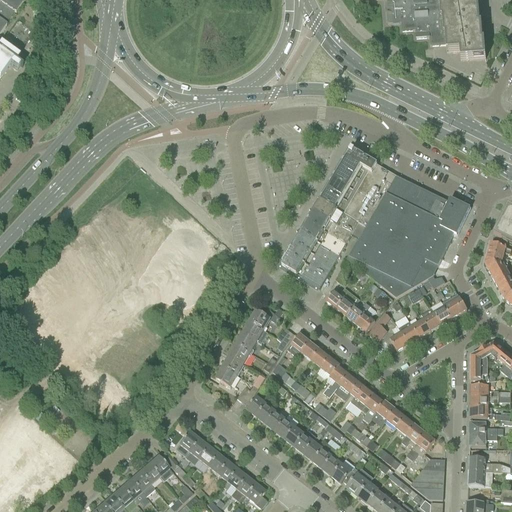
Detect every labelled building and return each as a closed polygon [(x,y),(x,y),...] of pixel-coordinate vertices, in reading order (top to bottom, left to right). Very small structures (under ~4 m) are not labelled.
[(7,58),(0,52),(0,35),(6,27),(5,27),(14,15),(15,16),(25,0),(0,0),(0,79),(1,77),(2,77),(12,63),(22,70),(22,69),(15,64),(7,58)] [(373,0),(374,2),(384,1),(385,16),(386,16),(387,26),(401,26),(401,34),(415,33),(415,41),(429,40),(429,49),(433,48),(446,47),(446,55),(460,54),(460,62),(485,61),(488,60),(485,60),(484,44),(487,43),(482,43),(481,27),(484,27),(484,26),(479,27),(478,10),(477,10),(476,2),(467,2),(467,0),(373,0)] [(185,142),(170,144),(175,176),(190,173),(185,142)] [(358,226),(359,227),(364,220),(370,223),(396,179),(395,179),(388,176),(389,175),(350,152),(344,163),(345,164),(341,172),(339,171),(322,201),(323,202),(321,205),(357,226),(358,226)] [(359,242),(347,263),(360,273),(364,276),(369,280),(396,301),(422,286),(427,283),(432,280),(433,277),(437,269),(453,237),(456,238),(457,239),(470,211),(450,200),(449,201),(448,205),(440,201),(439,202),(435,200),(428,196),(429,196),(428,195),(428,196),(420,192),(421,192),(420,191),(420,192),(412,188),(413,188),(412,187),(412,188),(410,187),(404,184),(405,184),(404,183),(404,184),(396,180),(397,180),(396,179),(370,223),(365,231),(359,242)] [(50,280),(0,335),(0,378),(57,431),(83,404),(69,390),(78,380),(86,371),(147,305),(154,296),(155,296),(165,286),(181,301),(207,274),(192,260),(167,237),(170,234),(129,196),(103,224),(106,227),(54,284),(50,280)] [(332,269),(357,226),(321,205),(319,210),(317,209),(309,222),(311,223),(306,231),(304,230),(296,243),(298,244),(296,248),(332,269)] [(498,228),(493,239),(511,248),(511,210),(508,208),(503,218),(498,228)] [(359,227),(365,231),(370,223),(364,220),(359,227)] [(490,246),(487,256),(503,261),(505,256),(510,258),(511,253),(490,246)] [(319,292),(332,269),(296,248),(294,251),(291,252),(281,269),(319,292)] [(486,259),(484,266),(488,273),(494,269),(495,267),(500,269),(506,271),(507,271),(506,271),(507,267),(503,266),(502,264),(503,261),(487,256),(486,259)] [(494,269),(488,273),(494,285),(500,282),(501,284),(510,279),(506,273),(507,271),(506,271),(500,269),(495,267),(494,269)] [(344,270),(336,282),(341,287),(350,275),(344,270)] [(360,273),(355,278),(360,282),(364,276),(360,273)] [(364,276),(360,282),(364,285),(369,280),(364,276)] [(433,279),(428,282),(432,289),(434,292),(445,286),(442,280),(435,282),(433,279)] [(494,285),(500,295),(511,287),(511,282),(510,279),(501,284),(500,282),(494,285)] [(428,282),(423,285),(427,292),(432,290),(432,289),(428,282)] [(504,302),(505,304),(511,300),(511,299),(511,298),(511,287),(500,295),(504,302)] [(378,290),(373,296),(378,300),(380,298),(379,297),(381,294),(382,294),(378,290)] [(418,292),(408,298),(412,304),(413,306),(423,300),(422,298),(418,291),(418,292)] [(330,298),(325,304),(335,312),(344,301),(349,296),(344,292),(340,298),(334,293),(330,298)] [(380,298),(378,300),(382,303),(386,297),(382,294),(381,294),(379,297),(380,298)] [(154,296),(147,305),(149,307),(164,321),(172,312),(155,296),(154,296)] [(344,301),(335,312),(345,320),(354,309),(357,305),(358,304),(354,300),(349,296),(344,301)] [(441,305),(443,310),(451,322),(466,313),(456,296),(441,305)] [(412,304),(408,298),(403,301),(407,307),(412,304)] [(397,304),(392,307),(396,314),(401,311),(397,304)] [(354,309),(345,320),(355,328),(364,317),(360,314),(363,310),(357,305),(354,309)] [(149,307),(142,315),(157,328),(164,321),(149,307)] [(364,317),(355,328),(365,336),(374,325),(370,322),(376,314),(370,309),(364,317)] [(443,310),(433,316),(440,328),(451,322),(443,310)] [(254,313),(248,325),(263,333),(269,323),(275,327),(279,321),(267,312),(263,319),(254,313)] [(430,312),(419,319),(422,323),(429,335),(440,328),(433,316),(430,312)] [(142,315),(135,323),(150,336),(157,328),(142,315)] [(373,332),(368,337),(377,345),(386,334),(381,331),(389,321),(384,317),(373,332)] [(398,329),(408,324),(406,319),(396,323),(398,329)] [(408,325),(411,329),(418,341),(429,335),(422,323),(417,325),(415,321),(408,325)] [(135,323),(127,331),(142,344),(150,336),(135,323)] [(248,325),(241,336),(256,345),(261,348),(267,336),(263,333),(248,325)] [(408,325),(398,331),(398,332),(400,336),(407,347),(418,341),(411,329),(408,325)] [(127,331),(120,339),(130,349),(134,353),(142,344),(127,331)] [(285,332),(277,341),(281,344),(282,344),(289,335),(285,332)] [(289,335),(282,344),(287,347),(293,339),(289,335)] [(241,336),(235,347),(249,356),(256,345),(241,336)] [(407,347),(400,336),(389,342),(396,354),(407,347)] [(296,361),(300,356),(309,345),(299,337),(288,350),(286,353),(296,361)] [(117,341),(110,350),(122,361),(130,352),(128,351),(117,341)] [(300,356),(310,364),(319,353),(309,345),(300,356)] [(235,347),(228,359),(243,367),(249,356),(235,347)] [(487,385),(495,384),(493,376),(488,372),(486,372),(487,364),(485,362),(490,359),(491,361),(495,364),(497,362),(503,367),(510,359),(495,348),(490,347),(481,353),(485,361),(484,362),(486,364),(486,377),(487,385)] [(110,350),(102,357),(115,369),(122,361),(110,350)] [(310,364),(320,372),(329,360),(319,353),(310,364)] [(485,361),(481,353),(473,357),(470,362),(470,384),(483,384),(483,386),(487,385),(486,377),(486,364),(484,362),(485,361)] [(102,357),(95,365),(107,377),(115,369),(102,357)] [(228,359),(221,370),(236,378),(243,367),(228,359)] [(503,367),(499,372),(509,380),(511,380),(511,379),(511,382),(511,361),(510,359),(503,367)] [(328,381),(329,381),(338,370),(339,368),(329,360),(320,372),(330,379),(328,381)] [(271,361),(267,366),(272,369),(275,364),(271,361)] [(88,373),(100,384),(107,377),(95,365),(88,373)] [(267,366),(264,372),(269,375),(272,369),(267,366)] [(277,367),(272,375),(280,381),(285,375),(286,374),(286,373),(277,367)] [(236,378),(221,370),(215,381),(229,390),(236,378)] [(331,386),(323,396),(329,401),(333,396),(334,395),(339,389),(340,388),(348,378),(338,370),(330,380),(335,384),(332,387),(331,386)] [(86,371),(78,380),(92,393),(100,384),(88,373),(86,371)] [(285,375),(280,381),(285,385),(290,379),(285,375)] [(259,378),(253,388),(257,392),(264,381),(259,378)] [(334,395),(345,403),(349,398),(349,397),(350,396),(353,398),(355,399),(363,389),(361,388),(348,378),(340,388),(339,389),(334,395)] [(271,389),(276,394),(280,389),(274,385),(271,389)] [(244,390),(236,401),(241,405),(249,394),(253,388),(248,386),(245,391),(244,390)] [(295,394),(300,397),(302,395),(301,394),(303,391),(304,391),(304,390),(300,387),(295,394)] [(249,394),(241,405),(245,408),(253,398),(257,392),(253,388),(249,394)] [(280,389),(276,394),(283,399),(286,394),(280,389)] [(354,401),(350,405),(360,414),(361,413),(373,398),(363,389),(355,399),(354,401)] [(470,389),(469,400),(497,400),(497,395),(487,395),(487,389),(470,389)] [(302,395),(300,397),(305,401),(310,394),(304,390),(304,391),(303,391),(301,394),(302,395)] [(498,393),(498,404),(510,405),(511,394),(498,393)] [(373,398),(361,413),(366,417),(362,421),(367,425),(370,422),(374,417),(383,406),(373,398)] [(255,420),(266,407),(256,399),(246,413),(255,420)] [(290,404),(295,409),(299,404),(293,400),(290,404)] [(469,400),(469,411),(487,411),(487,406),(487,405),(497,406),(497,405),(497,400),(469,400)] [(299,404),(295,409),(301,414),(305,409),(299,404)] [(376,416),(385,423),(394,412),(384,404),(383,406),(374,417),(375,417),(376,416)] [(313,412),(318,415),(320,413),(319,412),(321,409),(322,409),(323,409),(318,405),(313,412)] [(264,428),(265,428),(275,414),(266,407),(255,420),(255,421),(256,420),(265,427),(264,428)] [(320,413),(318,415),(322,418),(327,412),(323,409),(322,409),(321,409),(319,412),(320,413)] [(469,411),(469,420),(502,423),(508,424),(509,424),(510,416),(509,416),(508,416),(501,416),(501,418),(491,417),(491,411),(487,411),(469,411)] [(385,423),(395,431),(404,420),(394,412),(385,423)] [(274,435),(285,422),(275,414),(265,428),(274,435)] [(309,419),(314,423),(318,419),(312,414),(309,419)] [(285,422),(274,435),(274,436),(275,435),(284,442),(283,443),(284,443),(294,429),(298,425),(288,417),(285,422)] [(318,419),(315,422),(322,427),(325,429),(327,427),(324,424),(323,423),(318,419)] [(395,431),(405,439),(414,428),(404,420),(395,431)] [(346,423),(340,432),(344,435),(345,433),(347,430),(348,431),(350,428),(350,426),(346,423)] [(469,425),(469,437),(496,438),(502,438),(502,432),(485,432),(485,426),(469,425)] [(345,433),(346,432),(350,436),(355,430),(350,426),(350,428),(348,431),(347,430),(345,433)] [(410,443),(415,447),(424,436),(414,428),(405,439),(400,445),(405,449),(410,443)] [(293,450),(304,436),(294,429),(284,443),(284,442),(293,449),(293,450)] [(327,434),(333,438),(336,434),(331,429),(327,434)] [(303,437),(293,450),(294,450),(303,457),(302,457),(302,458),(313,444),(316,440),(306,433),(304,436),(303,437)] [(336,434),(333,438),(339,444),(343,439),(336,434)] [(178,448),(175,452),(185,460),(185,459),(188,455),(198,442),(197,442),(188,436),(189,435),(188,435),(178,448)] [(356,441),(366,449),(368,447),(367,446),(369,443),(370,443),(370,442),(361,435),(356,441)] [(415,447),(406,459),(412,464),(417,457),(418,457),(421,460),(425,455),(434,444),(424,436),(415,447)] [(496,438),(469,437),(469,449),(485,450),(485,444),(496,444),(496,438)] [(0,477),(20,457),(0,438),(0,477)] [(198,442),(188,455),(192,458),(197,463),(207,449),(207,450),(198,443),(198,442)] [(368,447),(366,449),(372,454),(377,448),(370,442),(370,443),(369,443),(367,446),(368,447)] [(312,465),(323,451),(313,444),(302,458),(303,458),(303,457),(312,464),(312,465)] [(346,449),(352,453),(355,449),(350,444),(346,449)] [(323,451),(312,465),(313,465),(321,472),(332,459),(336,454),(327,446),(323,451)] [(207,449),(197,463),(207,470),(217,457),(216,457),(207,450),(208,450),(207,449)] [(355,449),(352,453),(358,458),(362,454),(355,449)] [(380,451),(376,457),(386,465),(388,462),(387,461),(389,459),(390,459),(390,458),(380,451)] [(173,473),(177,469),(178,468),(166,454),(161,458),(173,473)] [(207,470),(216,477),(226,464),(226,465),(217,458),(217,457),(207,470)] [(388,462),(386,465),(395,472),(400,466),(390,458),(390,459),(389,459),(387,461),(388,462)] [(148,467),(159,479),(160,480),(163,484),(172,476),(157,459),(157,460),(149,467),(148,467)] [(331,480),(341,466),(332,459),(321,472),(322,473),(322,472),(331,479),(331,480)] [(484,461),(468,460),(468,475),(492,476),(510,476),(510,471),(498,467),(484,467),(484,461)] [(226,464),(216,477),(225,485),(236,472),(236,471),(235,472),(226,465),(227,464),(226,464)] [(340,487),(343,484),(351,474),(341,466),(331,480),(331,479),(340,486),(340,487)] [(400,466),(395,472),(400,476),(405,470),(400,466)] [(139,475),(150,488),(160,480),(159,479),(148,467),(148,468),(140,475),(139,475)] [(383,467),(379,472),(385,476),(389,472),(389,471),(383,467)] [(181,482),(185,478),(177,469),(173,473),(181,482)] [(351,474),(343,484),(348,488),(346,491),(358,500),(369,485),(372,481),(361,472),(359,475),(353,471),(351,474)] [(229,488),(235,492),(245,479),(244,480),(235,473),(236,472),(225,485),(222,490),(226,493),(229,488)] [(130,482),(130,483),(145,500),(154,493),(150,488),(139,475),(139,476),(131,483),(130,482)] [(492,476),(468,475),(467,489),(491,490),(492,476)] [(389,480),(399,488),(402,485),(392,477),(389,480)] [(185,478),(181,482),(189,490),(193,486),(185,478)] [(235,492),(230,498),(239,506),(240,505),(241,504),(244,500),(255,487),(254,486),(254,487),(245,480),(246,479),(245,479),(235,492)] [(121,490),(121,491),(132,504),(136,508),(145,500),(130,483),(121,491),(121,490)] [(358,500),(367,507),(378,494),(378,493),(369,485),(358,500)] [(399,488),(409,496),(412,493),(402,485),(399,488)] [(244,500),(241,504),(245,507),(248,503),(254,507),(260,511),(266,504),(260,500),(264,494),(263,494),(254,487),(255,487),(244,500)] [(197,490),(193,494),(198,499),(202,495),(197,490)] [(112,498),(123,511),(132,504),(121,491),(120,491),(121,491),(112,499),(112,498)] [(412,493),(409,496),(419,505),(422,501),(412,493)] [(511,493),(502,493),(501,506),(511,506),(511,493)] [(367,507),(373,511),(380,511),(388,502),(390,500),(386,497),(384,498),(378,494),(367,507)] [(202,495),(198,499),(203,505),(207,501),(202,495)] [(184,497),(178,502),(182,507),(188,501),(184,497)] [(103,506),(102,506),(107,511),(123,511),(112,498),(111,499),(112,499),(103,506)] [(193,500),(189,504),(193,508),(198,504),(193,500)] [(178,502),(169,510),(170,511),(176,511),(182,507),(178,502)] [(397,511),(400,508),(396,505),(394,507),(388,502),(380,511),(397,511)] [(425,503),(419,510),(422,511),(429,511),(430,511),(430,507),(425,503)]
